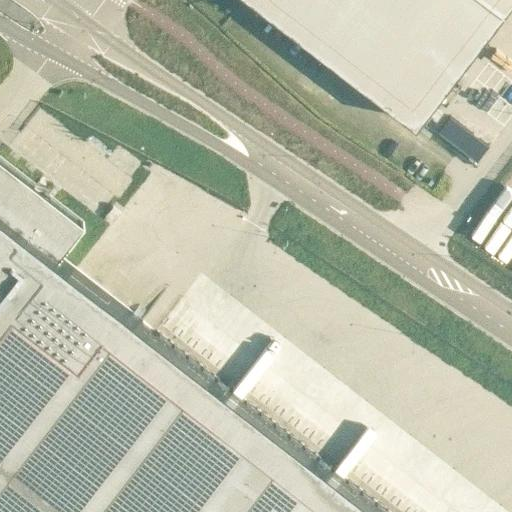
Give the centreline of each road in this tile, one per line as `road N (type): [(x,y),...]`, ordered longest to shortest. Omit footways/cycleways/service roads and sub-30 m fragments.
road 1 (unclassified): [(272,165),(511,324)]
road 2 (unclassified): [(51,54),(272,165)]
road 3 (unclassified): [(272,165),(228,123),(83,26)]
